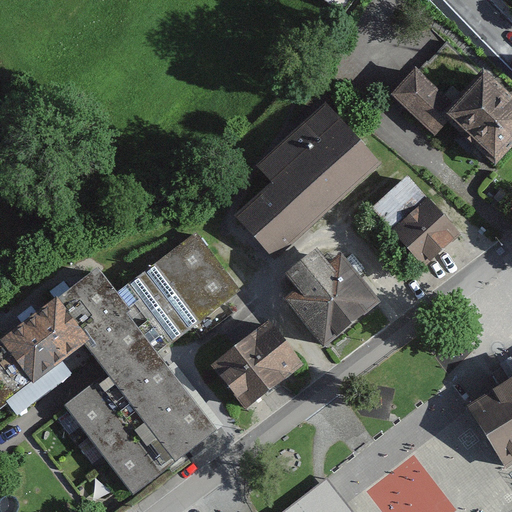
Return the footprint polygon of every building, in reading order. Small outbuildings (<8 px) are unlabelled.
[(453,109),(409,73),(385,102),(430,140),(442,126),(492,168),(511,143),(511,110),(477,81),(453,109)] [(0,135),(22,122),(0,86),(0,135)] [(269,184),(230,222),(271,266),(378,167),(323,108),(256,170),(269,184)] [(405,183),(364,222),(416,277),(457,239),(405,183)] [(89,268),(0,335),(0,402),(80,343),(106,377),(64,409),(131,498),(214,436),(152,354),(239,289),(194,231),(109,295),(89,268)] [(311,249),(279,277),(293,293),(279,305),(321,353),(377,305),(336,258),(326,267),(311,249)] [(264,325),(206,367),(240,414),(298,372),(264,325)] [(511,381),(463,411),(500,471),(511,464),(511,381)] [(351,511),(325,477),(286,511),(351,511)]
